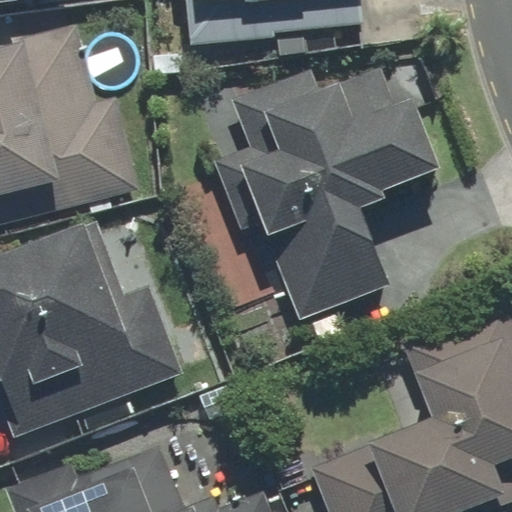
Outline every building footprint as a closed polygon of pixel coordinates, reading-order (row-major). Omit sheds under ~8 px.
[(193,0),(198,46),(370,30),(367,0),(193,0)] [(0,229),(149,193),(125,97),(102,103),(80,18),(16,34),(19,45),(0,49),(0,229)] [(316,67),(237,97),(255,145),(218,160),(245,231),(266,223),(303,320),(399,284),(370,209),(397,199),(394,191),(452,169),(425,98),(400,108),(385,68),(325,90),(316,67)] [(0,379),(21,434),(185,372),(152,287),(130,295),(102,222),(0,260),(0,379)] [(317,462),(335,511),(482,511),(511,501),(511,303),(411,341),(439,418),(317,462)] [(80,461),(12,487),(21,511),(275,511),(268,491),(224,508),(220,496),(189,508),(165,445),(85,475),(80,461)]
